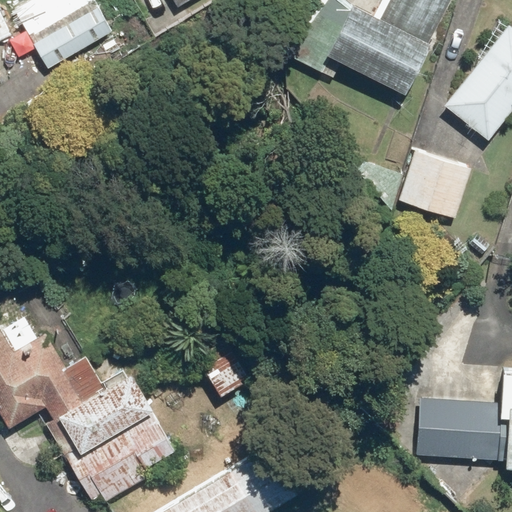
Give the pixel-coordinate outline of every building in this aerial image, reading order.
[(27,0),(17,7),(50,61),(114,23),(100,0),(27,0)] [(353,0),(331,46),(407,83),(448,0),(390,0),(386,9),(368,0),(353,0)] [(447,98),(490,132),(511,104),(511,18),(447,98)] [(472,163),(416,145),(400,193),(456,211),(472,163)] [(403,168),(354,152),(342,188),(391,204),(403,168)] [(0,316),(0,401),(11,421),(48,400),(56,413),(50,416),(98,499),(153,468),(148,459),(177,442),(133,365),(107,380),(89,349),(69,361),(48,326),(16,344),(0,316)] [(197,341),(223,387),(252,371),(226,325),(197,341)] [(422,392),(418,448),(496,453),(500,397),(422,392)] [(256,511),(301,486),(273,439),(149,511),(256,511)]
